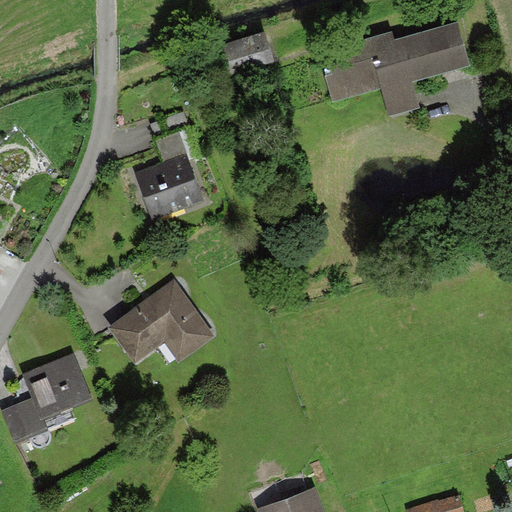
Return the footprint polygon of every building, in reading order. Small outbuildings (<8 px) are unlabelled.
[(393,33),(320,54),(334,103),(383,88),(391,114),(418,106),(411,83),(470,66),(457,22),(395,40),(393,33)] [(224,51),(233,77),(273,63),(264,37),(224,51)] [(152,122),(158,138),(190,127),(185,111),(152,122)] [(154,219),(204,202),(180,133),(157,141),(165,165),(138,174),(154,219)] [(152,300),(112,328),(136,362),(165,342),(179,362),(213,338),(175,284),(152,300)] [(74,357),(24,377),(33,400),(41,421),(92,401),(74,357)] [(41,421),(33,400),(2,413),(14,443),(45,431),(41,421)] [(321,511),(315,495),(266,511),(321,511)] [(460,511),(457,500),(417,511),(460,511)]
